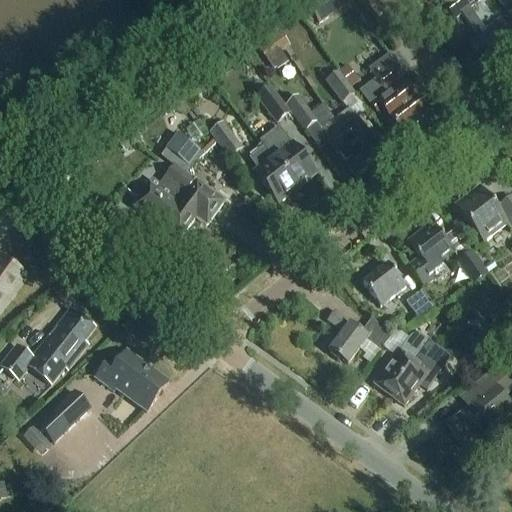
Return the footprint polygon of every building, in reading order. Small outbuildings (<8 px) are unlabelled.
[(348,0),(318,0),(306,8),(318,26),(351,4),(348,0)] [(452,0),(443,7),(454,21),(483,0),(452,0)] [(511,0),(495,0),(508,17),(511,14),(511,0)] [(478,58),(485,53),(498,69),(511,58),(511,36),(501,23),(470,47),(478,58)] [(277,30),(258,42),(259,44),(254,47),(256,51),(250,55),(259,68),(289,48),(277,30)] [(369,71),(387,94),(370,107),(379,119),(384,116),(404,141),(430,121),(411,96),(409,98),(399,85),(397,86),(387,73),(395,67),(387,57),(369,71)] [(346,66),(339,72),(350,88),(358,82),(346,66)] [(349,89),(350,88),(339,72),(323,83),(340,106),(355,96),(349,89)] [(290,115),(266,87),(255,96),(257,99),(255,101),(276,126),(290,115)] [(298,98),(285,109),(304,133),(318,123),(298,98)] [(180,99),(167,109),(171,113),(178,114),(185,116),(190,112),(180,99)] [(349,112),(335,123),(369,168),(384,157),(349,112)] [(369,168),(335,123),(322,134),(331,145),(330,146),(355,179),(369,168)] [(229,162),(242,151),(222,126),(209,136),(229,162)] [(277,128),(259,143),(298,193),(317,179),(277,128)] [(135,211),(164,232),(180,210),(177,208),(185,197),(177,190),(187,177),(203,156),(178,137),(165,155),(178,165),(160,189),(154,185),(135,211)] [(280,208),(298,193),(259,143),(258,143),(264,152),(250,163),(258,173),(255,176),(280,208)] [(179,243),(196,221),(207,229),(225,205),(187,177),(177,190),(185,197),(177,208),(180,210),(164,232),(179,243)] [(511,199),(496,211),(483,195),(458,214),(483,246),(507,228),(511,233),(511,199)] [(408,245),(411,250),(421,263),(411,270),(425,289),(435,280),(439,281),(443,268),(441,265),(454,255),(436,231),(424,240),(420,236),(408,245)] [(459,263),(456,265),(473,288),(488,278),(467,248),(454,257),(459,263)] [(0,315),(27,279),(0,258),(0,315)] [(364,287),(381,309),(406,290),(389,268),(364,287)] [(422,292),(405,304),(419,322),(435,311),(422,292)] [(486,331),(461,302),(451,311),(476,340),(486,331)] [(52,387),(64,372),(67,374),(88,347),(85,345),(95,331),(72,312),(40,352),(32,360),(35,363),(31,369),(52,387)] [(394,338),(372,321),(362,335),(350,326),(352,324),(336,313),(329,322),(343,333),(329,354),(348,367),(368,340),(383,351),(394,338)] [(423,358),(438,349),(418,335),(410,339),(375,388),(389,398),(420,356),(423,358)] [(478,346),(489,358),(501,348),(490,336),(481,344),(478,346)] [(35,363),(32,360),(16,347),(0,366),(0,371),(18,385),(31,369),(35,363)] [(444,354),(438,349),(423,358),(420,356),(389,398),(404,409),(444,354)] [(147,415),(169,385),(127,355),(117,367),(109,362),(95,381),(114,395),(116,392),(147,415)] [(463,450),(511,411),(501,398),(511,391),(494,370),(464,393),(473,404),(444,427),(463,450)] [(91,412),(73,394),(36,430),(54,448),(91,412)]
